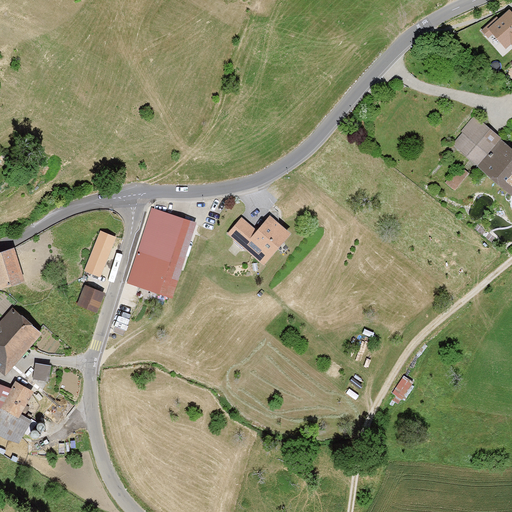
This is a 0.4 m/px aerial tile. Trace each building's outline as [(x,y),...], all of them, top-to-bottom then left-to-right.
[(511,11),(509,9),(489,26),(507,47),(511,42),(511,11)] [(511,145),(473,113),(449,143),(511,193),(511,145)] [(469,172),(458,163),(445,180),(456,188),(469,172)] [(197,224),(152,210),(129,282),(175,296),(197,224)] [(241,217),(227,233),(265,264),(290,233),(269,215),(256,229),(241,217)] [(101,232),(80,280),(97,286),(118,239),(101,232)] [(0,253),(0,286),(24,277),(14,248),(0,253)] [(85,283),(77,304),(97,312),(106,291),(85,283)] [(0,320),(0,370),(1,372),(7,371),(39,334),(39,329),(17,309),(10,310),(0,320)] [(51,363),(36,360),(33,378),(49,380),(51,363)] [(404,375),(393,392),(403,399),(415,382),(404,375)] [(32,390),(15,380),(0,405),(18,415),(32,390)]
